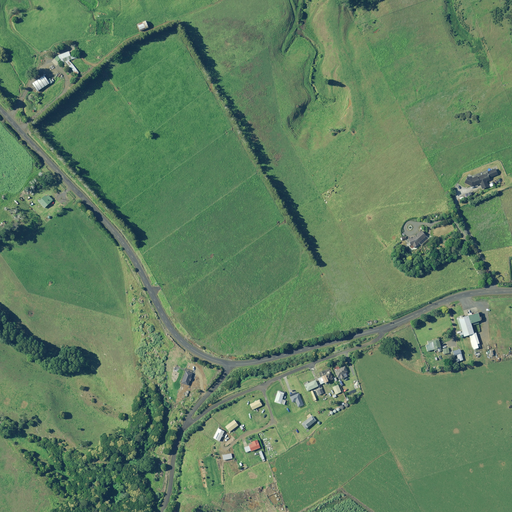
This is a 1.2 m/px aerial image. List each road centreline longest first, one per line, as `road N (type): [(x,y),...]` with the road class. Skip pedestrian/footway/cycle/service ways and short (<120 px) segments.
road 1 (unclassified): [(227,363),(175,334),(117,234),(0,108)]
road 2 (unclassified): [(185,422),(368,343),(382,328)]
road 3 (unclassified): [(382,328),(227,363)]
road 4 (unclassified): [(511,290),(463,294),(382,328)]
